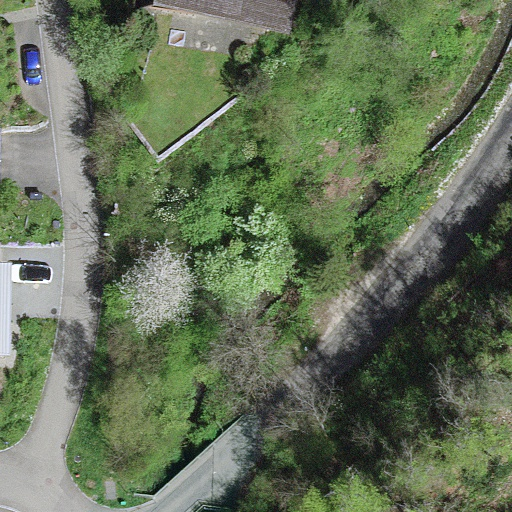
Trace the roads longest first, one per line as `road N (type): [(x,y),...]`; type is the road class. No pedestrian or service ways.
road 1 (tertiary): [(511,134),(288,397),(159,511)]
road 2 (residential): [(37,481),(76,353),(82,211),(51,0)]
